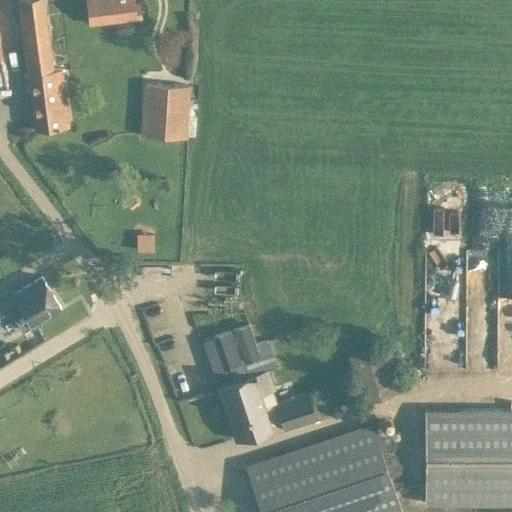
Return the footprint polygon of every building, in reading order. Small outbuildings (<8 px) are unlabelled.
[(22,0),(37,126),(70,122),(56,0),(22,0)] [(179,145),(182,87),(137,84),(133,142),(179,145)] [(511,361),(511,186),(490,187),(493,362),(511,361)] [(0,323),(10,339),(68,303),(43,263),(0,290),(0,323)] [(229,271),(211,270),(210,293),(228,293),(229,271)] [(412,286),(408,363),(440,364),(443,287),(412,286)] [(243,306),(191,308),(210,358),(259,339),(243,306)] [(362,336),(336,343),(340,360),(347,358),(353,380),(332,385),(335,398),(389,384),(380,350),(367,353),(362,336)] [(238,440),(281,426),(261,366),(218,380),(238,440)] [(511,411),(425,410),(424,501),(511,502),(511,411)] [(387,415),(246,463),(262,511),(387,511),(399,508),(387,471),(404,465),(387,415)]
